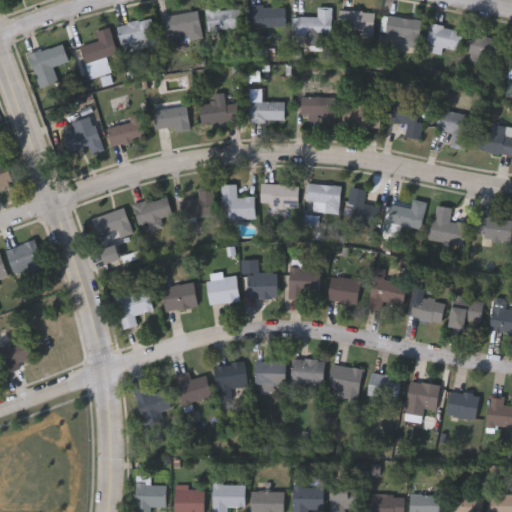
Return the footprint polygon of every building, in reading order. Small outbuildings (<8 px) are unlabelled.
[(250,6),(285,6),(285,27),(250,27),(250,6)] [(297,35),(297,16),(317,16),(317,8),(332,8),(332,35),(297,35)] [(207,10),(242,10),(242,29),(207,29),(207,10)] [(339,10),(373,10),(373,35),(339,35),(339,10)] [(203,38),(187,40),(186,31),(167,35),(164,17),(198,11),(203,38)] [(418,48),(403,47),(404,36),(384,34),(386,16),(421,19),(418,48)] [(121,46),(116,26),(152,18),(157,43),(145,45),(144,41),(121,46)] [(425,45),(431,23),(465,32),(458,54),(425,45)] [(99,41),(96,32),(109,28),(118,54),(85,64),(80,47),(99,41)] [(508,42),(502,67),(467,58),(473,33),(508,42)] [(29,54),(63,44),(69,62),(52,67),(58,85),(40,90),(29,54)] [(285,120),(250,120),(250,92),(261,92),(261,101),(285,101),(285,120)] [(336,121),(300,121),(300,96),(336,96),(336,121)] [(155,129),(154,109),(167,109),(167,100),(187,99),(188,128),(155,129)] [(405,136),(407,123),(391,121),(394,99),(422,104),(419,121),(422,122),(419,139),(405,136)] [(239,121),(202,124),(200,103),(237,100),(239,121)] [(381,105),(379,127),(343,123),(345,101),(381,105)] [(450,147),(452,132),(437,129),(440,109),(470,114),(465,149),(450,147)] [(107,128),(131,122),(130,117),(140,114),(146,137),(111,146),(107,128)] [(103,150),(91,154),(88,146),(66,152),(61,137),(74,133),(71,123),(92,116),(103,150)] [(511,129),(511,150),(511,156),(476,149),(481,123),(511,129)] [(0,160),(3,159),(13,181),(0,187),(0,160)] [(313,202),(305,201),(307,183),(341,186),(338,214),(312,211),(313,202)] [(299,184),(299,206),(261,206),(261,184),(299,184)] [(255,219),(228,219),(228,202),(222,202),(222,185),(237,185),(237,197),(255,197),(255,219)] [(199,199),(198,188),(212,186),(216,216),(181,219),(179,201),(199,199)] [(380,206),(377,226),(345,223),(349,187),(365,189),(364,204),(380,206)] [(133,204),(167,195),(172,215),(159,218),(162,227),(149,230),(147,223),(138,225),(133,204)] [(410,208),(412,199),(426,202),(420,229),(387,223),(391,205),(410,208)] [(466,223),(464,245),(429,241),(433,205),(451,207),(449,221),(466,223)] [(90,218),(123,207),(130,228),(97,239),(90,218)] [(511,238),(476,240),(475,217),(511,216),(511,238)] [(12,273),(7,247),(35,241),(40,267),(12,273)] [(102,250),(117,244),(121,258),(107,263),(102,250)] [(0,280),(8,278),(1,255),(0,255),(0,280)] [(321,269),(321,296),(289,296),(289,269),(321,269)] [(385,271),(383,279),(407,284),(402,311),(368,304),(375,269),(385,271)] [(247,298),(247,273),(277,273),(277,298),(247,298)] [(209,304),(207,280),(237,277),(239,301),(209,304)] [(358,304),(329,301),(331,277),(360,280),(358,304)] [(162,288),(194,282),(198,306),(166,311),(162,288)] [(115,294),(149,289),(152,310),(135,313),(137,325),(121,328),(115,294)] [(450,327),(452,296),(483,298),(481,329),(450,327)] [(444,301),(442,322),(408,319),(409,298),(444,301)] [(510,309),(511,309),(511,333),(489,331),(493,299),(510,301),(510,309)] [(32,358),(6,370),(0,356),(0,346),(23,336),(32,358)] [(325,361),(323,385),(291,382),(293,358),(325,361)] [(285,360),(285,389),(261,389),(261,383),(255,383),(255,360),(285,360)] [(248,386),(229,388),(230,399),(218,400),(214,365),(245,361),(248,386)] [(363,368),(358,398),(344,396),(345,392),(328,390),(332,364),(363,368)] [(401,378),(396,403),(366,396),(372,371),(401,378)] [(190,378),(206,374),(211,397),(181,404),(174,375),(189,372),(190,378)] [(424,409),(423,417),(405,414),(410,380),(440,385),(436,411),(424,409)] [(173,410),(143,420),(133,392),(162,382),(173,410)] [(480,396),(475,420),(445,414),(451,390),(480,396)] [(486,427),(488,395),(504,396),(503,403),(511,403),(511,419),(510,419),(510,429),(486,427)] [(134,511),(134,483),(166,484),(166,506),(162,506),(162,509),(151,509),(151,511),(134,511)] [(226,509),(226,511),(212,511),(212,483),(244,483),(244,509),(226,509)] [(310,509),(310,511),(293,511),(293,486),(323,486),(323,509),(310,509)] [(174,511),(174,487),(204,487),(204,511),(174,511)] [(341,509),(341,511),(329,511),(329,487),(363,487),(363,509),(341,509)] [(251,509),(251,491),(285,491),(285,509),(251,509)] [(481,493),(481,511),(447,511),(447,493),(481,493)] [(511,511),(489,511),(489,494),(511,493),(511,511)] [(441,494),(441,511),(409,511),(409,494),(441,494)] [(403,511),(367,511),(367,495),(403,495),(403,511)]
